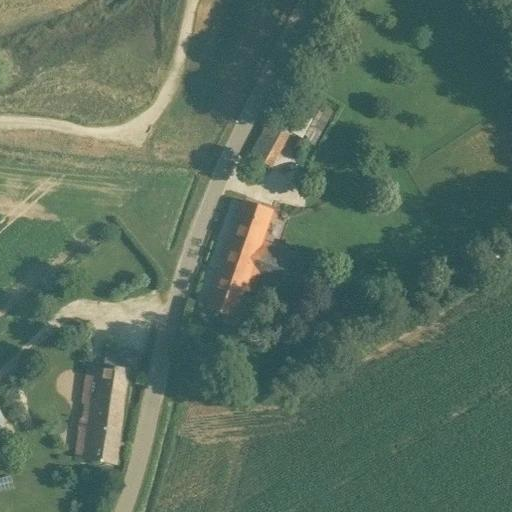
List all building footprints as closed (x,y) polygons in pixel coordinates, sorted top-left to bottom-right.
[(314,101),(296,136),(315,145),(333,110),(314,101)] [(260,274),(283,282),(294,252),(263,241),(273,212),(244,202),(206,309),(235,319),(245,293),(252,295),(260,274)] [(317,360),(346,307),(323,294),(294,348),(317,360)] [(84,404),(82,420),(79,419),(73,460),(117,467),(126,400),(131,370),(87,363),(81,404),(84,404)] [(217,387),(220,373),(210,370),(207,384),(217,387)]
